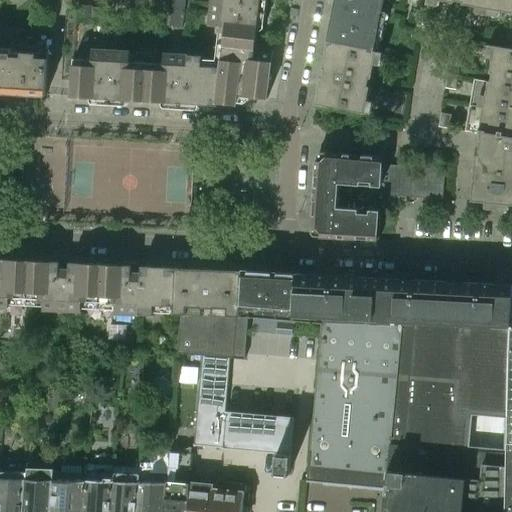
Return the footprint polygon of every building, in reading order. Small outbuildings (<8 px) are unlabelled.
[(185,0),(172,0),(169,27),(182,28),(185,0)] [(217,44),(223,45),(223,44),(255,48),(255,47),(260,0),(211,0),(209,25),(219,26),(217,44)] [(334,0),(327,41),(374,50),(383,0),(334,0)] [(439,0),(454,2),(454,0),(462,1),(462,4),(488,8),(489,0),(439,0)] [(511,0),(489,0),(488,8),(511,12),(511,0)] [(92,8),(92,6),(77,5),(77,17),(92,18),(92,17),(92,8)] [(92,8),(92,17),(108,18),(108,8),(92,8)] [(423,14),(422,24),(435,27),(437,17),(423,14)] [(0,92),(9,93),(11,51),(13,35),(0,34),(0,92)] [(376,51),(374,50),(327,41),(322,68),(324,69),(323,77),(320,76),(315,104),(365,113),(370,86),(367,85),(369,77),(371,78),(376,51)] [(255,48),(223,44),(223,45),(221,66),(221,67),(218,102),(236,105),(237,95),(267,98),(273,49),(255,47),(255,48)] [(511,48),(493,46),(488,73),(491,73),(489,81),(474,78),(469,106),(511,113),(511,48)] [(71,96),(144,101),(147,62),(130,61),(130,51),(92,49),(92,59),(73,58),(71,96)] [(48,54),(11,51),(9,93),(46,95),(48,54)] [(163,63),(147,62),(144,101),(218,105),(218,102),(221,67),(201,66),(202,55),(164,53),(163,63)] [(455,89),(458,75),(448,74),(445,87),(455,89)] [(511,113),(469,106),(465,131),(480,133),(478,150),(476,150),(470,200),(511,204),(511,113)] [(448,128),(451,114),(441,112),(439,126),(448,128)] [(317,235),(334,236),(337,207),(338,183),(340,153),(323,152),(317,157),(312,229),(317,235)] [(383,156),(340,153),(338,183),(381,185),(382,164),(383,156)] [(445,168),(382,164),(381,185),(380,194),(442,198),(445,168)] [(379,210),(337,207),(334,236),(377,238),(379,210)] [(0,306),(9,307),(9,304),(9,296),(27,297),(29,259),(0,257),(0,306)] [(29,259),(27,297),(44,298),(43,305),(43,309),(63,310),(67,310),(81,310),(82,307),(82,300),(100,301),(102,266),(102,263),(70,261),(70,268),(60,268),(60,261),(29,259)] [(102,266),(100,301),(116,302),(115,309),(115,312),(129,313),(133,313),(153,314),(154,311),(154,304),(172,305),(174,267),(142,265),(141,272),(132,271),(132,264),(106,263),(106,266),(102,266)] [(172,312),(172,313),(181,313),(240,317),(243,270),(219,269),(219,272),(213,272),(208,276),(208,282),(197,281),(198,268),(174,267),(172,305),(172,312)] [(243,270),(240,317),(248,318),(294,322),(295,273),(260,271),(254,270),(243,270)] [(295,273),(294,322),(321,324),(319,339),(316,382),(306,481),(329,483),(351,485),(386,489),(400,323),(510,329),(511,311),(511,305),(511,285),(511,284),(460,282),(306,273),(295,273)] [(178,348),(177,353),(202,355),(194,444),(193,444),(193,445),(277,452),(275,473),(289,474),(294,417),(226,410),(230,358),(245,359),(248,318),(240,317),(181,313),(178,348)] [(386,489),(383,511),(505,511),(510,329),(400,323),(386,489)] [(163,511),(167,483),(168,470),(153,470),(154,450),(142,449),(140,467),(139,482),(136,511),(163,511)] [(170,450),(168,470),(167,483),(163,511),(186,511),(190,482),(193,452),(170,450)] [(110,511),(113,481),(114,466),(114,458),(95,457),(94,464),(87,464),(86,468),(88,469),(88,481),(85,511),(110,511)] [(136,511),(139,482),(140,467),(114,466),(113,481),(110,511),(136,511)] [(77,511),(80,481),(81,468),(54,467),(54,472),(53,480),(50,511),(77,511)] [(0,511),(22,511),(26,479),(26,470),(0,468),(0,511)] [(85,511),(88,481),(88,469),(86,468),(81,468),(80,481),(77,511),(85,511)] [(50,511),(53,480),(54,472),(26,470),(26,479),(22,511),(50,511)] [(224,485),(190,482),(186,511),(246,511),(249,492),(245,492),(246,484),(224,481),(224,485)]
